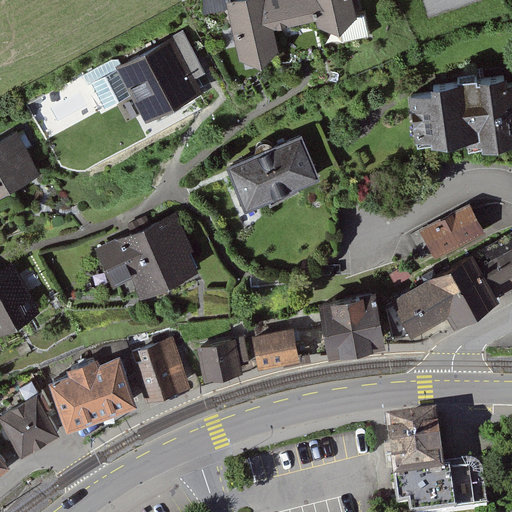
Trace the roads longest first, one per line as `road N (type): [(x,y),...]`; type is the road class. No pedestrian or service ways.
road 1 (tertiary): [(190,443),(317,403),(452,390)]
road 2 (residential): [(511,187),(459,182),(371,231)]
road 3 (residential): [(0,488),(54,453),(93,495)]
